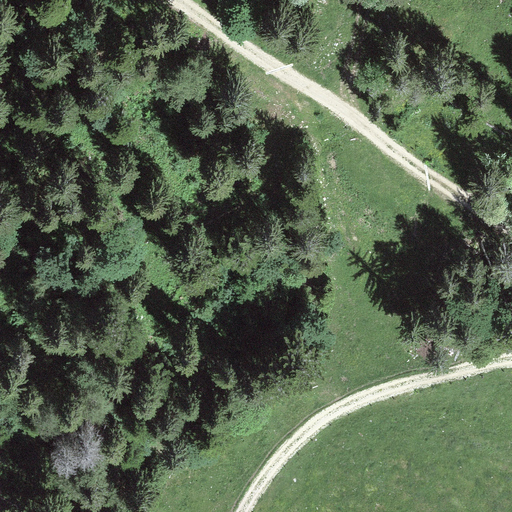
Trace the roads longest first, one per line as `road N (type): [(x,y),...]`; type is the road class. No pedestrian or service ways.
road 1 (track): [(511,229),(169,0)]
road 2 (track): [(243,511),(304,432),(348,402),(511,360)]
